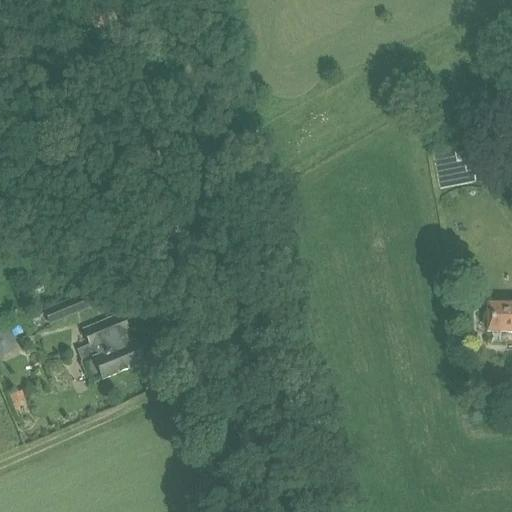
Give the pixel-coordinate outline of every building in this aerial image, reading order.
[(56,230),(30,241),(39,262),(65,251),(56,230)] [(88,293),(44,311),(50,324),(93,306),(88,293)] [(489,333),(511,333),(511,305),(489,305),(489,333)] [(64,335),(94,325),(89,311),(59,321),(64,335)] [(88,346),(77,350),(82,363),(80,364),(89,385),(143,363),(134,341),(132,342),(121,315),(82,331),(88,346)] [(0,354),(3,356),(12,351),(16,342),(11,333),(2,330),(0,330),(0,354)]
